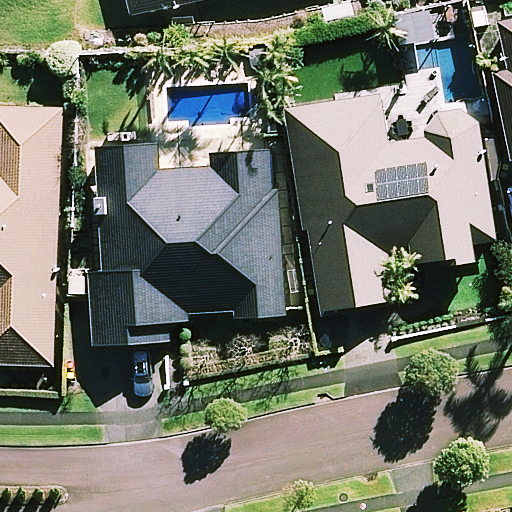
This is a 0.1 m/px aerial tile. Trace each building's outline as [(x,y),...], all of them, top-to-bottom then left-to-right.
[(132,0),(135,16),(210,0),(132,0)] [(511,22),(499,25),(509,71),(498,73),(511,140),(511,22)] [(390,146),(383,99),(291,111),(317,312),(399,301),(393,256),(414,253),(416,266),(477,258),(476,245),(496,242),(478,108),(434,114),(438,140),(390,146)] [(64,113),(0,110),(0,365),(55,368),(64,113)] [(160,147),(97,150),(102,270),(94,270),(97,346),(191,342),(190,320),(284,317),(278,154),(211,156),(212,171),(161,173),(160,147)]
